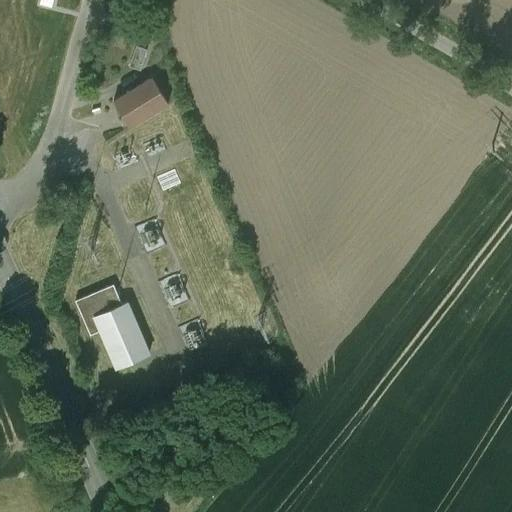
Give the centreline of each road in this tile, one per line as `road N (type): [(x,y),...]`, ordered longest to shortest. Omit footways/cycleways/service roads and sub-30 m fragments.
road 1 (tertiary): [(108,511),(0,257)]
road 2 (unclassified): [(96,0),(42,164),(0,208)]
road 3 (unclassified): [(364,0),(511,83)]
